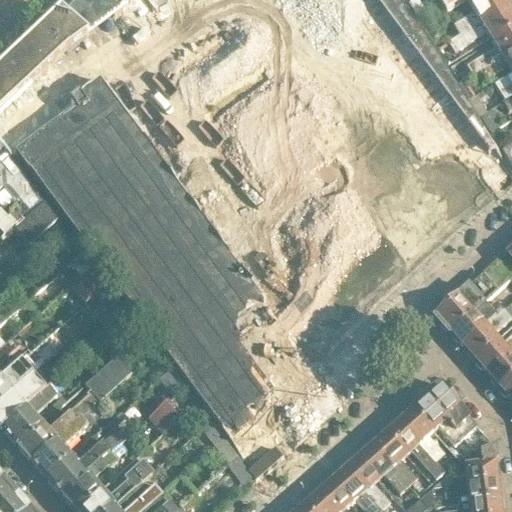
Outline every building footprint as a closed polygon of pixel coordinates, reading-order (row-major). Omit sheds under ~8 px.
[(82,0),(56,20),(0,71),(0,81),(23,105),(43,87),(81,51),(99,38),(149,0),(173,0),(188,19),(213,0),(82,0)] [(94,64),(51,96),(121,188),(133,178),(164,155),(155,143),(274,52),(247,16),(234,0),(213,0),(188,19),(208,45),(127,107),(94,64)] [(307,0),(306,1),(318,19),(346,0),(307,0)] [(351,0),(346,0),(318,19),(329,36),(361,16),(351,0)] [(393,0),(386,0),(382,3),(388,14),(398,7),(393,0)] [(426,14),(417,0),(415,0),(408,5),(417,19),(426,14)] [(450,0),(440,6),(446,16),(466,4),(470,10),(486,0),(450,0)] [(486,0),(470,10),(474,17),(454,29),(460,38),(508,8),(504,2),(504,0),(486,0)] [(508,8),(460,38),(448,45),(454,56),(486,36),(489,42),(491,45),(511,31),(511,14),(508,8)] [(361,16),(329,36),(340,54),(372,34),(361,16)] [(407,22),(398,28),(404,39),(414,33),(407,22)] [(432,28),(419,29),(426,40),(436,34),(432,28)] [(511,31),(491,45),(494,50),(466,68),(473,79),(483,73),(511,54),(511,31)] [(414,33),(404,39),(411,49),(421,43),(414,33)] [(372,34),(340,54),(351,72),(384,52),(372,34)] [(437,47),(439,39),(436,34),(426,40),(432,50),(437,47)] [(384,52),(351,72),(363,90),(395,70),(384,52)] [(511,54),(483,73),(488,81),(507,70),(511,77),(511,76),(511,54)] [(430,58),(420,64),(427,74),(437,68),(430,58)] [(437,68),(427,74),(433,85),(443,79),(437,68)] [(395,70),(363,90),(374,108),(376,107),(406,87),(395,70)] [(506,104),(511,100),(511,76),(511,77),(495,87),(506,104)] [(406,87),(376,107),(379,110),(427,107),(419,95),(412,83),(406,87)] [(470,103),(476,99),(467,83),(460,87),(457,89),(467,105),(470,103)] [(476,99),(467,105),(478,122),(481,120),(487,116),(476,99)] [(511,100),(506,104),(503,106),(509,115),(511,112),(511,100)] [(427,107),(379,110),(382,113),(400,132),(427,107)] [(382,114),(366,129),(384,148),(400,132),(382,113),(381,113),(382,114)] [(502,130),(492,113),(487,116),(481,120),(491,136),(502,130)] [(366,129),(349,144),(367,164),(384,148),(366,129)] [(503,142),(497,146),(502,153),(508,149),(503,142)] [(349,144),(332,159),(350,179),(367,164),(349,144)] [(0,146),(0,193),(5,189),(16,202),(33,188),(11,158),(9,159),(0,146)] [(511,146),(508,149),(502,153),(511,168),(511,146)] [(493,147),(483,156),(502,175),(503,174),(503,173),(505,171),(506,171),(507,170),(508,170),(493,147)] [(164,155),(133,178),(146,195),(176,172),(164,155)] [(332,159),(315,175),(334,194),(350,179),(332,159)] [(469,170),(451,187),(469,206),(487,190),(486,189),(469,170)] [(176,172),(146,195),(159,213),(190,189),(176,172)] [(308,196),(280,222),(352,300),(394,261),(395,260),(384,248),(370,233),(364,238),(343,215),(348,209),(334,194),(315,175),(301,188),(308,196)] [(451,187),(434,202),(452,222),(469,206),(451,187)] [(45,204),(33,188),(1,215),(15,231),(45,204)] [(190,189),(159,213),(172,230),(203,207),(190,189)] [(434,202),(417,218),(435,237),(452,222),(434,202)] [(45,204),(15,231),(29,248),(41,238),(59,223),(45,204)] [(113,206),(106,212),(113,220),(120,215),(113,206)] [(203,207),(172,230),(186,248),(216,225),(203,207)] [(0,238),(2,242),(15,231),(1,215),(0,213),(0,238)] [(120,215),(113,220),(119,229),(127,223),(120,215)] [(417,218),(400,233),(418,253),(435,237),(417,218)] [(70,237),(59,223),(41,238),(53,252),(70,237)] [(216,225),(186,248),(199,265),(230,242),(216,225)] [(400,233),(384,248),(395,260),(394,261),(401,269),(418,253),(400,233)] [(140,241),(133,247),(139,255),(147,250),(140,241)] [(230,242),(199,265),(212,283),(243,260),(230,242)] [(16,261),(8,268),(13,273),(32,256),(27,250),(16,261)] [(147,250),(139,255),(146,264),(153,258),(147,250)] [(83,279),(94,270),(82,255),(71,265),(83,279)] [(511,282),(511,269),(502,258),(434,320),(449,336),(483,307),(510,284),(511,282)] [(243,260),(212,283),(226,300),(256,277),(243,260)] [(72,289),(86,306),(107,288),(94,270),(83,279),(72,289)] [(166,276),(159,282),(166,290),(173,285),(166,276)] [(256,277),(226,300),(239,318),(269,295),(256,277)] [(173,285),(166,290),(172,299),(180,294),(173,285)] [(107,288),(86,306),(99,322),(119,304),(107,288)] [(269,295),(239,318),(252,335),(283,312),(269,295)] [(130,318),(119,304),(99,322),(109,335),(130,318)] [(483,307),(449,336),(455,344),(459,344),(463,348),(504,313),(505,313),(497,304),(488,312),(483,307)] [(511,306),(505,313),(504,313),(463,348),(467,353),(466,356),(472,363),(498,341),(493,336),(511,320),(511,306)] [(0,314),(0,327),(12,317),(5,310),(0,314)] [(193,311),(186,317),(192,325),(200,320),(193,311)] [(283,312),(252,335),(266,353),(296,330),(283,312)] [(200,320),(192,325),(199,334),(206,329),(200,320)] [(296,330),(266,353),(279,370),(309,347),(296,330)] [(483,372),(486,375),(511,353),(511,339),(503,347),(498,341),(472,363),(480,371),(483,372)] [(0,382),(2,381),(0,379),(0,365),(15,352),(19,349),(12,342),(11,340),(2,347),(4,349),(0,352),(0,382)] [(220,346),(212,352),(219,361),(226,355),(220,346)] [(309,347),(279,370),(292,387),(292,388),(323,365),(309,347)] [(511,353),(486,375),(491,380),(490,384),(497,391),(511,378),(511,353)] [(226,355),(219,361),(226,369),(233,364),(226,355)] [(2,381),(0,382),(0,408),(45,369),(39,363),(34,367),(27,359),(2,381)] [(47,433),(42,427),(16,449),(31,465),(96,409),(131,378),(117,362),(83,391),(87,396),(85,397),(87,399),(67,416),(47,433)] [(281,395),(295,413),(310,402),(336,382),(323,365),(292,388),(292,387),(281,395)] [(0,408),(0,430),(0,431),(26,408),(49,388),(56,382),(45,369),(0,408)] [(172,374),(159,385),(172,401),(184,391),(172,374)] [(507,399),(511,403),(511,402),(511,378),(497,391),(504,399),(507,399)] [(246,381),(239,387),(246,396),(253,390),(246,381)] [(336,382),(310,402),(326,421),(341,408),(341,407),(342,407),(342,406),(343,406),(343,405),(343,404),(344,404),(344,403),(344,402),(344,401),(344,400),(345,400),(345,399),(345,398),(344,397),(344,396),(344,395),(344,394),(344,393),(343,393),(343,392),(343,391),(342,391),(342,390),(336,382)] [(476,430),(477,429),(439,386),(412,410),(433,435),(439,430),(455,448),(476,430)] [(26,408),(0,431),(7,438),(11,443),(16,449),(42,427),(34,418),(57,398),(49,388),(26,408)] [(253,390),(246,396),(252,404),(259,399),(253,390)] [(295,413),(272,431),(289,454),(326,421),(310,402),(295,413)] [(169,403),(149,421),(163,437),(183,420),(169,403)] [(268,406),(259,413),(264,420),(273,413),(268,406)] [(96,409),(31,465),(46,482),(71,460),(64,451),(103,417),(96,409)] [(190,415),(202,432),(210,426),(197,409),(190,415)] [(433,435),(412,410),(404,417),(404,421),(400,424),(436,464),(444,457),(429,439),(433,435)] [(273,413),(264,420),(269,426),(278,419),(273,413)] [(436,464),(400,424),(395,429),(392,428),(385,434),(406,459),(411,454),(436,483),(445,475),(445,474),(439,468),(436,464)] [(201,433),(215,452),(224,444),(210,426),(202,432),(201,433)] [(406,459),(385,434),(382,436),(377,441),(377,444),(373,448),(408,488),(417,481),(401,463),(406,459)] [(238,461),(224,444),(215,452),(229,469),(238,461)] [(78,468),(71,460),(46,482),(60,498),(110,456),(110,455),(102,447),(78,468)] [(408,488),(373,448),(368,453),(364,452),(357,458),(379,483),(384,478),(399,496),(408,488)] [(465,468),(464,468),(467,487),(498,483),(500,480),(499,474),(497,472),(496,465),(498,462),(496,451),(494,448),(480,454),(470,460),(465,464),(465,468)] [(283,459),(275,450),(248,473),(256,482),(255,483),(256,484),(283,459)] [(110,456),(60,498),(72,511),(76,511),(100,492),(95,487),(119,466),(110,456)] [(379,483),(357,458),(349,466),(349,469),(345,472),(379,511),(381,511),(389,506),(373,487),(379,483)] [(229,469),(246,492),(255,484),(238,461),(229,469)] [(107,501),(100,492),(76,511),(111,511),(115,508),(155,474),(145,462),(127,477),(130,481),(107,501)] [(444,465),(439,468),(445,474),(449,471),(444,465)] [(379,511),(345,472),(340,477),(337,476),(330,483),(351,507),(356,503),(364,511),(379,511)] [(433,491),(443,490),(453,489),(451,475),(433,491)] [(0,508),(15,495),(3,480),(0,482),(0,508)] [(345,511),(351,507),(330,483),(322,490),(322,493),(317,497),(330,511),(345,511)] [(498,483),(467,487),(453,489),(443,490),(445,502),(458,500),(459,507),(503,501),(502,492),(501,492),(499,490),(498,483)] [(118,511),(115,508),(111,511),(145,511),(162,498),(154,488),(125,511),(118,511)] [(434,510),(432,492),(420,502),(427,511),(428,511),(434,510)] [(0,511),(26,511),(29,510),(15,495),(0,508),(0,511)] [(330,511),(317,497),(313,501),(309,500),(302,507),(305,511),(330,511)] [(504,511),(503,501),(459,507),(459,511),(504,511)] [(425,511),(427,511),(420,502),(409,511),(425,511)] [(160,511),(177,511),(170,503),(160,511)]
